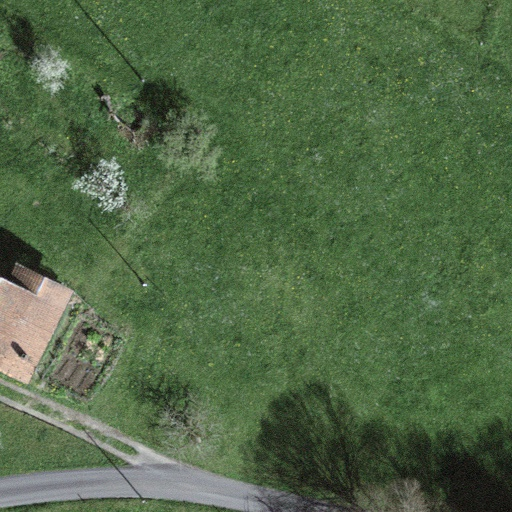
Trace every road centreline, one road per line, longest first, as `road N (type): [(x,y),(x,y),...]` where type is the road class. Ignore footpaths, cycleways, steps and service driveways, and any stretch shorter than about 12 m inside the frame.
road 1 (unclassified): [(468,511),(189,482),(0,492)]
road 2 (track): [(0,394),(189,482)]
